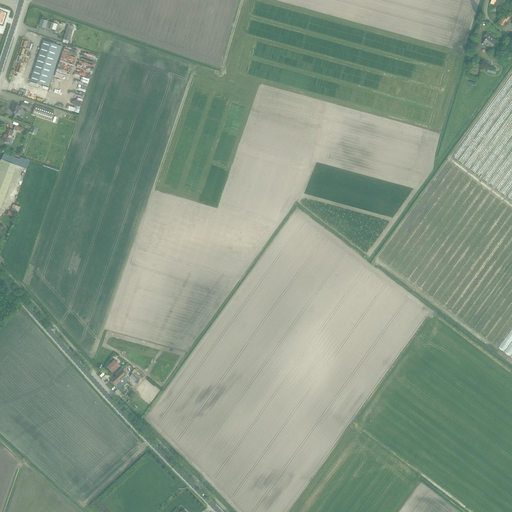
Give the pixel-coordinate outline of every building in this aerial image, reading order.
[(502,29),(511,16),(511,12),(510,15),(506,12),(496,25),(502,29)] [(48,29),(48,28),(52,29),(54,23),(47,21),(41,19),(39,26),(48,29)] [(68,24),(68,25),(63,39),(69,41),(74,26),(68,24)] [(486,39),(482,45),(483,43),(491,49),(489,51),(490,51),(496,43),(493,40),(493,39),(487,34),(484,37),(486,39)] [(43,41),(30,81),(49,87),(62,47),(43,41)] [(511,97),(507,96),(511,91),(511,79),(505,95),(503,95),(504,106),(506,98),(511,101),(508,108),(511,112),(511,111),(511,97)] [(15,115),(20,116),(22,108),(29,109),(30,106),(22,103),(21,107),(13,104),(11,112),(15,113),(15,115)] [(35,105),(32,115),(52,121),(55,111),(35,105)] [(4,144),(11,146),(13,140),(11,139),(13,131),(5,129),(4,133),(5,133),(2,141),(2,140),(2,141),(6,142),(5,144),(4,144)] [(0,207),(1,208),(17,165),(1,160),(0,161),(0,207)] [(489,201),(477,203),(480,226),(475,216),(453,227),(461,230),(459,234),(475,226),(480,237),(483,231),(488,231),(486,237),(493,236),(493,235),(488,233),(488,234),(496,216),(501,215),(503,214),(499,207),(494,207),(495,215),(491,208),(489,212),(483,209),(482,206),(486,208),(486,205),(489,204),(489,201)] [(18,217),(20,211),(12,208),(10,215),(18,217)] [(408,234),(416,222),(412,220),(405,230),(403,229),(402,231),(408,234)] [(362,287),(358,294),(318,273),(307,295),(303,277),(302,276),(284,311),(286,324),(302,325),(325,321),(326,325),(327,322),(331,339),(347,341),(342,349),(395,339),(395,338),(407,344),(418,324),(417,323),(399,326),(405,315),(398,316),(399,300),(417,301),(375,280),(375,279),(368,276),(370,283),(359,285),(362,287)] [(497,283),(500,279),(466,284),(463,278),(458,281),(461,282),(457,284),(461,288),(463,286),(465,297),(468,299),(464,301),(493,312),(492,315),(505,321),(507,334),(511,336),(511,334),(511,320),(511,322),(511,318),(511,306),(511,305),(511,299),(508,292),(504,293),(505,296),(502,298),(499,293),(502,292),(501,291),(500,282),(497,283)] [(497,343),(493,349),(497,351),(501,346),(497,343)] [(504,343),(498,351),(511,361),(511,349),(508,346),(508,345),(504,343)] [(114,361),(107,367),(112,372),(119,366),(114,361)] [(120,381),(127,375),(121,369),(115,375),(110,380),(114,385),(120,380),(120,381)] [(139,381),(132,374),(129,377),(136,384),(139,381)] [(198,405),(187,416),(189,425),(237,471),(254,453),(249,449),(248,455),(243,454),(246,442),(258,445),(259,441),(252,442),(251,432),(249,440),(247,424),(245,432),(232,429),(233,426),(225,424),(232,423),(220,412),(215,418),(209,413),(213,409),(217,413),(225,404),(223,383),(212,394),(209,405),(207,390),(204,402),(192,403),(198,405)] [(279,399),(279,418),(256,418),(256,426),(257,426),(254,428),(263,442),(268,430),(265,426),(261,424),(263,419),(265,422),(264,423),(273,423),(273,424),(275,424),(281,433),(283,432),(283,434),(295,426),(295,417),(292,417),(288,411),(289,408),(296,408),(290,405),(296,392),(292,392),(290,397),(291,399),(279,399)] [(315,423),(315,413),(309,413),(309,421),(306,421),(306,427),(308,427),(308,431),(310,431),(310,423),(315,423)]
